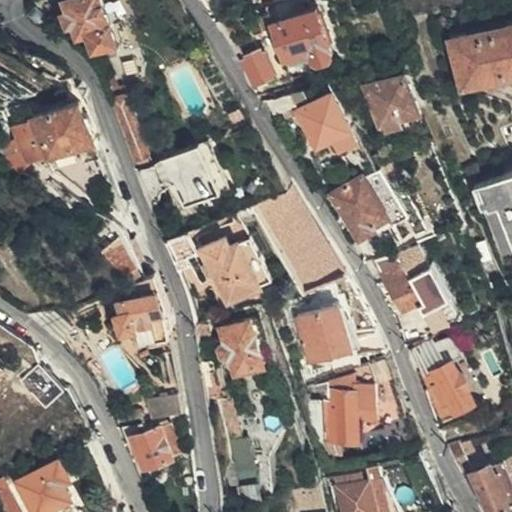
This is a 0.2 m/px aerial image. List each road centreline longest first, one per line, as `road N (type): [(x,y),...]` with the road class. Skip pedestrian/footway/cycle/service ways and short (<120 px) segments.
road 1 (residential): [(469,511),(382,312),(192,0)]
road 2 (residential): [(16,0),(11,8),(23,31),(85,63),(179,291),(214,511)]
road 3 (residential): [(140,511),(109,430),(71,366),(0,307)]
